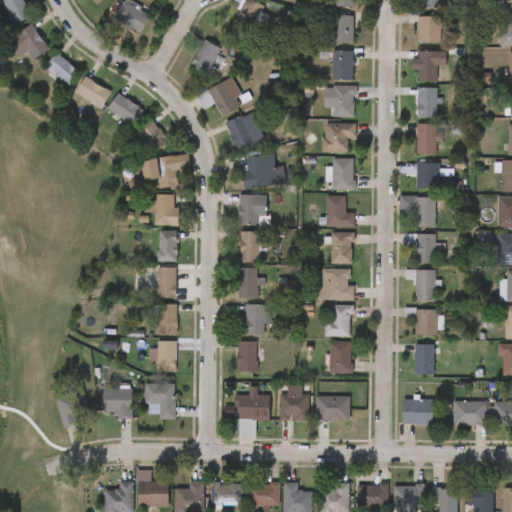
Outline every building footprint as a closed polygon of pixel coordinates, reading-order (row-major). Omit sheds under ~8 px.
[(1,0),(22,0),(30,16),(13,24),(1,0)] [(139,32),(113,17),(123,0),(149,16),(139,32)] [(262,0),(242,0),(238,17),(256,22),(262,0)] [(0,1),(0,34),(13,29),(1,1),(0,1)] [(352,41),(329,41),(329,14),(352,14),(352,41)] [(511,45),(499,45),(499,14),(511,14),(511,45)] [(440,16),(440,42),(417,42),(417,16),(440,16)] [(11,37),(32,24),(47,49),(31,59),(25,49),(20,52),(11,37)] [(0,45),(0,69),(10,63),(15,71),(32,61),(15,35),(0,45)] [(189,65),(204,39),(220,47),(205,74),(189,65)] [(332,80),(332,50),(352,50),(352,80),(332,80)] [(417,81),(417,51),(436,51),(436,81),(417,81)] [(43,67),(54,52),(79,70),(68,85),(43,67)] [(61,81),(37,64),(27,80),(50,96),(61,81)] [(100,108),(75,91),(85,76),(110,93),(100,108)] [(195,96),(230,77),(240,95),(235,98),(239,107),(223,116),(216,103),(203,110),(195,96)] [(332,117),(332,86),(354,86),(354,117),(332,117)] [(94,101),(66,88),(58,106),(86,119),(94,101)] [(436,88),(436,117),(417,117),(417,88),(436,88)] [(131,126),(106,109),(117,92),(142,109),(131,126)] [(114,137),(125,121),(100,104),(89,120),(114,137)] [(237,150),(223,123),(243,114),(244,117),(252,113),(264,138),(237,150)] [(168,141),(155,152),(136,129),(149,118),(168,141)] [(322,152),(322,123),(352,123),(352,152),(322,152)] [(417,154),(417,123),(436,123),(436,133),(439,133),(439,154),(417,154)] [(136,164),(150,152),(132,130),(118,142),(136,164)] [(244,188),(241,157),(272,154),(274,168),(280,167),(281,184),(244,188)] [(156,180),(146,181),(143,160),(174,156),(177,186),(157,189),(156,180)] [(352,158),(352,189),(332,189),(332,158),(352,158)] [(511,191),(501,191),(501,160),(511,160),(511,191)] [(415,189),(415,162),(439,162),(439,189),(415,189)] [(124,170),(125,193),(138,192),(139,200),(153,200),(152,169),(124,170)] [(114,202),(127,202),(127,191),(114,191),(114,202)] [(178,207),(178,225),(154,225),(154,212),(144,212),(144,201),(153,201),(153,194),(173,194),(173,207),(178,207)] [(236,225),(236,195),(265,195),(265,215),(258,215),(258,225),(236,225)] [(325,226),(325,195),(344,195),(344,212),(354,212),(354,226),(325,226)] [(415,197),(434,197),(434,227),(415,227),(415,197)] [(511,228),(497,228),(497,197),(511,197),(511,228)] [(137,213),(127,213),(126,224),(137,225),(136,236),(144,236),(146,206),(137,206),(137,213)] [(177,231),(177,261),(158,261),(158,231),(177,231)] [(258,232),(258,262),(239,262),(239,232),(258,232)] [(330,263),(330,232),(352,232),(352,263),(330,263)] [(415,263),(415,245),(404,245),(404,234),(434,234),(434,263),(415,263)] [(511,263),(494,263),(494,234),(511,234),(511,263)] [(157,267),(176,267),(176,298),(157,298),(157,267)] [(258,267),(258,298),(237,298),(237,267),(258,267)] [(321,299),(321,269),(352,269),(352,299),(321,299)] [(434,269),(434,300),(414,300),(414,278),(405,278),(405,269),(434,269)] [(160,278),(139,279),(140,309),(160,309),(160,278)] [(176,304),(176,334),(157,334),(157,304),(176,304)] [(265,304),(265,326),(277,326),(277,336),(239,336),(239,317),(245,317),(245,304),(265,304)] [(324,321),(332,321),(332,304),(351,304),(351,336),(324,336),(324,321)] [(414,335),(414,308),(436,308),(436,335),(414,335)] [(161,346),(162,316),(140,316),(139,346),(161,346)] [(175,341),(175,371),(157,371),(157,341),(175,341)] [(256,371),(237,372),(237,341),(256,341),(256,371)] [(329,373),(329,341),(351,341),(351,373),(329,373)] [(511,376),(502,376),(502,356),(497,356),(497,343),(511,343),(511,376)] [(433,374),(414,374),(414,344),(433,344),(433,374)] [(160,353),(139,352),(139,360),(131,360),(131,372),(138,372),(138,383),(160,383),(160,353)] [(144,403),(144,382),(174,382),(174,417),(159,417),(159,403),(144,403)] [(279,395),(288,395),(288,385),(302,385),(302,394),(308,394),(308,420),(279,420),(279,395)] [(239,395),(247,395),(248,386),(258,386),(258,394),(270,394),(269,420),(254,420),(254,435),(238,435),(239,395)] [(132,388),(132,417),(115,417),(115,412),(104,412),(104,388),(132,388)] [(55,396),(82,390),(86,411),(76,413),(78,422),(61,426),(55,396)] [(142,431),(158,430),(158,395),(126,396),(126,415),(130,415),(130,425),(142,425),(142,431)] [(316,419),(316,395),(349,395),(349,419),(316,419)] [(115,400),(86,399),(85,424),(99,425),(99,429),(114,430),(115,400)] [(434,399),(434,425),(402,425),(402,399),(434,399)] [(486,401),(486,425),(453,425),(453,401),(486,401)] [(511,424),(493,424),(493,401),(511,401),(511,424)] [(62,436),(58,406),(39,408),(43,439),(62,436)] [(132,481),(132,511),(104,511),(104,489),(118,489),(118,481),(132,481)] [(138,506),(138,481),(168,481),(168,506),(138,506)] [(175,511),(175,489),(188,489),(188,481),(203,481),(203,511),(175,511)] [(119,511),(152,511),(152,493),(135,493),(135,482),(120,482),(119,511)] [(211,505),(211,482),(241,482),(241,505),(211,505)] [(312,511),(283,511),(283,482),(299,482),(299,491),(312,491),(312,511)] [(248,483),(279,483),(279,506),(248,506),(248,483)] [(333,490),(333,483),(349,483),(349,511),(320,511),(320,490),(333,490)] [(424,507),(398,507),(398,484),(424,484),(424,507)] [(359,508),(359,485),(388,485),(388,508),(359,508)] [(511,511),(511,486),(503,486),(503,511),(511,511)] [(457,487),(457,511),(440,511),(440,504),(431,504),(431,487),(457,487)] [(493,491),(493,511),(477,511),(477,506),(469,506),(469,491),(493,491)]
